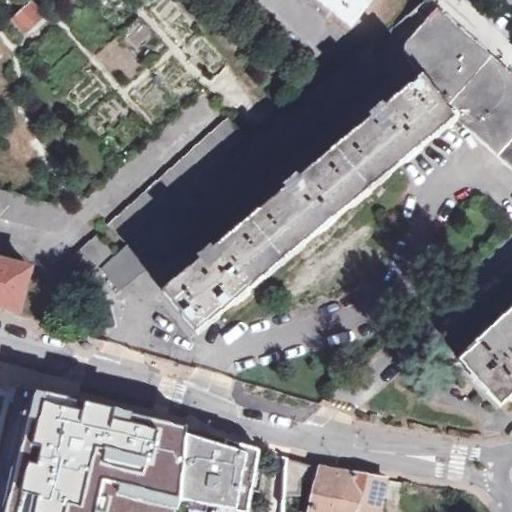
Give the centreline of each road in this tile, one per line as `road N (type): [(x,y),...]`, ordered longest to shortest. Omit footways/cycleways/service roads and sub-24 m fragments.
road 1 (tertiary): [(0,346),(164,393),(235,424),(373,450)]
road 2 (tertiary): [(502,456),(373,450)]
road 3 (tertiary): [(373,450),(496,486)]
